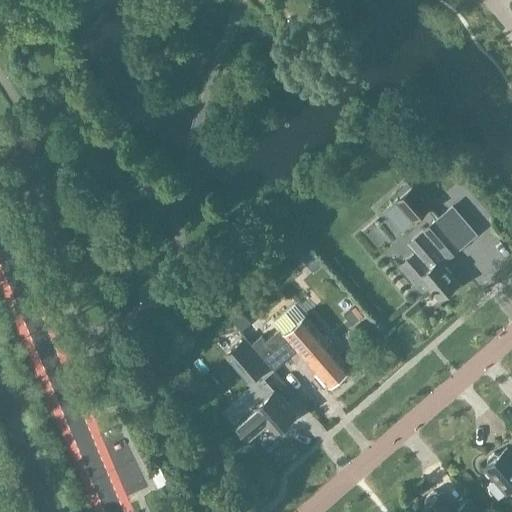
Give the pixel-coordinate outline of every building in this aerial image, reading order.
[(399,197),(397,199),(414,219),(429,206),(408,182),(396,193),(399,197)] [(475,232),(452,206),(408,244),(416,254),(401,267),(416,283),(423,277),(441,297),(457,283),(448,272),(450,271),(441,261),(475,232)] [(311,264),(299,274),(309,287),(321,278),(311,264)] [(353,312),(345,318),(353,328),(361,322),(353,312)] [(283,361),(297,349),(328,386),(349,367),(305,315),(283,334),(280,330),(266,341),(262,336),(251,345),(273,370),(283,361)] [(246,339),(226,356),(252,386),(262,378),(263,379),(273,370),(251,345),(246,339)] [(179,361),(194,379),(203,371),(198,365),(188,353),(179,361)] [(242,395),(224,411),(235,424),(248,439),(266,423),(274,432),(295,414),(274,390),(273,391),(263,379),(262,378),(252,386),(251,387),(242,395)] [(511,455),(506,448),(498,455),(493,453),(486,459),(487,464),(483,468),(505,494),(510,490),(511,492),(511,455)] [(477,511),(467,499),(455,509),(440,492),(438,494),(436,492),(432,492),(424,498),(424,502),(426,505),(424,507),(428,511),(477,511)]
